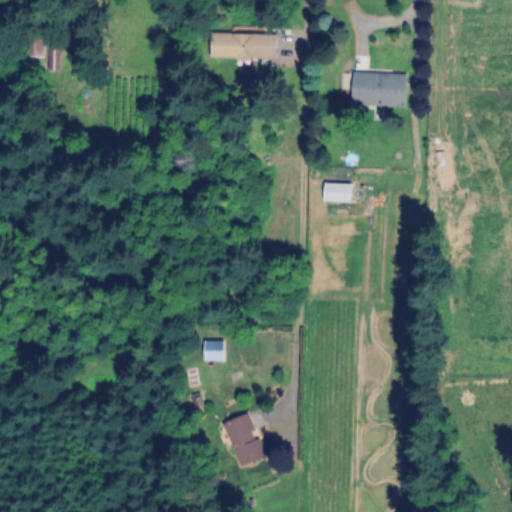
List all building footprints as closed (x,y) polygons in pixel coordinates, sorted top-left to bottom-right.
[(280,32),(213,32),(213,58),(280,58),(280,32)] [(56,41),(41,41),(40,55),(55,55),(56,41)] [(409,73),(355,72),(355,105),(409,105),(409,73)] [(14,396),(0,404),(0,408),(8,422),(24,413),(14,396)] [(243,466),(269,455),(250,413),(225,423),(243,466)]
